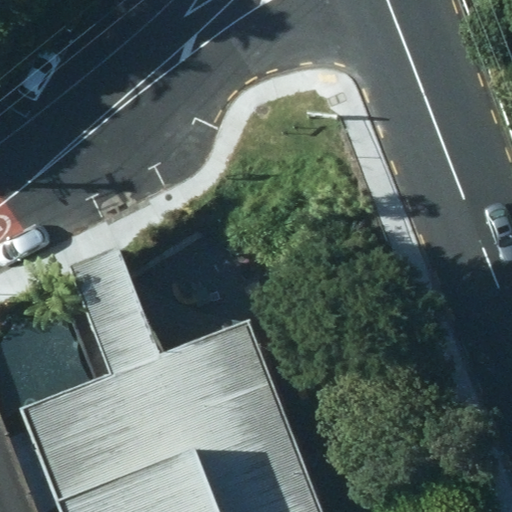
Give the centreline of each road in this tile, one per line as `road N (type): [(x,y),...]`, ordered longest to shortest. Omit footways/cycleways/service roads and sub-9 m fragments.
road 1 (primary): [(386,0),(511,320)]
road 2 (residential): [(252,0),(0,203)]
